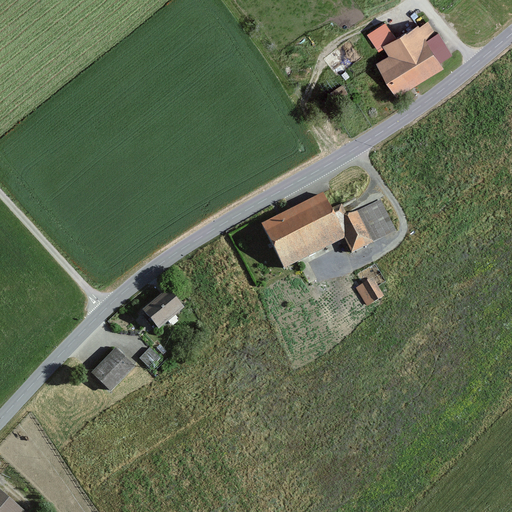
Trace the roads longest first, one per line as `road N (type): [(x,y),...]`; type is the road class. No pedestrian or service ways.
road 1 (tertiary): [(0,420),(149,271),(387,128),(511,33)]
road 2 (track): [(0,192),(105,308)]
